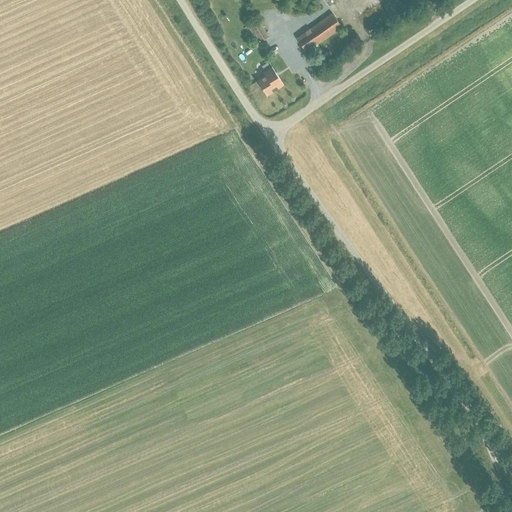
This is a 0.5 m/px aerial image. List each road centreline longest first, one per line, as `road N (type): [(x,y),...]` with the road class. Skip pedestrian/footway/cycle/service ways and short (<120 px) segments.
road 1 (unclassified): [(511,483),(268,136)]
road 2 (unclassified): [(268,136),(469,0)]
road 3 (unclassified): [(268,136),(182,0)]
